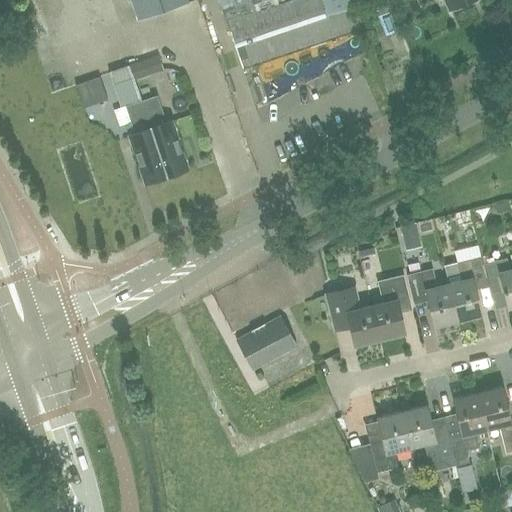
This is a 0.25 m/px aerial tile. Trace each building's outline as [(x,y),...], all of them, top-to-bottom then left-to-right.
[(130,0),(137,20),(188,2),(187,0),(130,0)] [(219,0),(227,23),(243,68),(360,29),(349,0),(294,0),(237,20),(232,6),(226,8),(224,2),(230,0),(219,0)] [(468,1),(469,0),(447,0),(452,9),(454,7),(455,10),(469,4),(468,1)] [(128,65),(108,72),(121,107),(125,106),(131,123),(132,122),(135,133),(129,134),(145,182),(166,175),(141,101),(128,65)] [(157,95),(141,101),(166,175),(187,169),(171,121),(165,123),(162,112),(163,112),(157,95)] [(419,241),(418,234),(415,222),(399,226),(404,245),(419,241)] [(472,259),(489,255),(487,245),(470,248),(472,259)] [(481,257),(444,266),(449,284),(457,319),(480,314),(473,285),(487,282),(483,263),(481,257)] [(511,305),(511,268),(509,269),(507,258),(483,263),(487,282),(490,292),(502,289),(506,307),(511,305)] [(457,319),(449,284),(436,287),(431,269),(406,275),(412,301),(427,297),(434,325),(457,319)] [(382,303),(371,306),(378,339),(403,333),(397,307),(410,304),(403,275),(377,281),(382,303)] [(378,339),(371,306),(359,309),(354,287),(325,294),(332,323),(347,319),(353,345),(378,339)] [(253,369),(297,345),(281,316),(237,340),(253,369)] [(511,450),(511,420),(509,421),(500,386),(476,392),(485,429),(498,426),(504,453),(511,450)] [(472,432),(485,429),(476,392),(452,398),(461,434),(447,437),(454,466),(468,462),(465,450),(476,448),(472,432)] [(401,410),(410,446),(423,443),(430,472),(454,466),(447,437),(444,424),(431,427),(426,404),(401,410)] [(393,450),(410,446),(401,410),(376,416),(382,439),(369,442),(376,471),(397,466),(393,450)]
